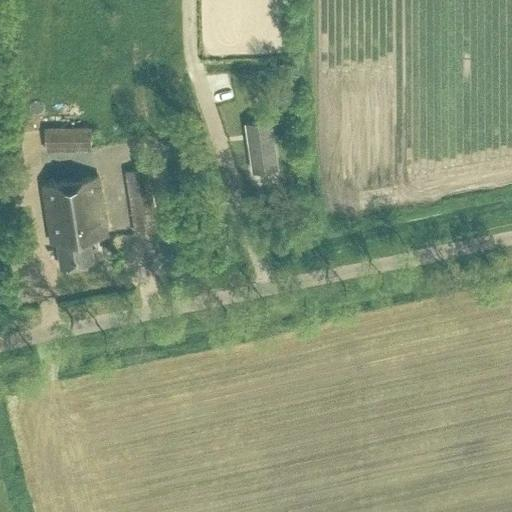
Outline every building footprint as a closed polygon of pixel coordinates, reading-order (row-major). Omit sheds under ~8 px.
[(255,120),(247,121),(253,169),(258,168),(278,166),(272,117),(255,120)] [(45,128),(45,145),(91,144),(91,127),(91,125),(45,125),(45,128)] [(14,141),(12,152),(36,156),(37,145),(14,141)] [(126,169),(135,232),(159,228),(149,166),(126,169)] [(94,259),(90,235),(107,232),(97,173),(42,181),(52,242),(58,241),(62,264),(94,259)] [(20,241),(30,239),(28,226),(18,227),(20,241)] [(53,276),(38,278),(39,290),(54,288),(53,276)]
